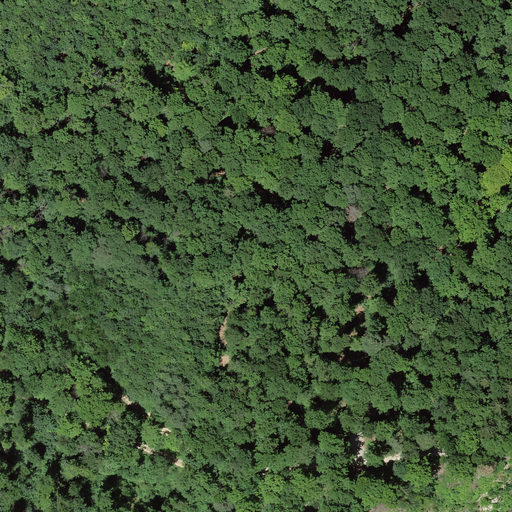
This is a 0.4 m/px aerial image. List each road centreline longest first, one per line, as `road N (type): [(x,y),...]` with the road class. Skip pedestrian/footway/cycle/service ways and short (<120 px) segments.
road 1 (track): [(511,444),(269,469),(214,466),(171,440),(55,332),(0,307)]
road 2 (track): [(374,0),(331,10),(264,55),(180,92),(107,100),(30,85)]
road 3 (track): [(359,458),(435,283),(511,134)]
road 4 (track): [(0,382),(151,421)]
road 5 (track): [(511,333),(384,402)]
